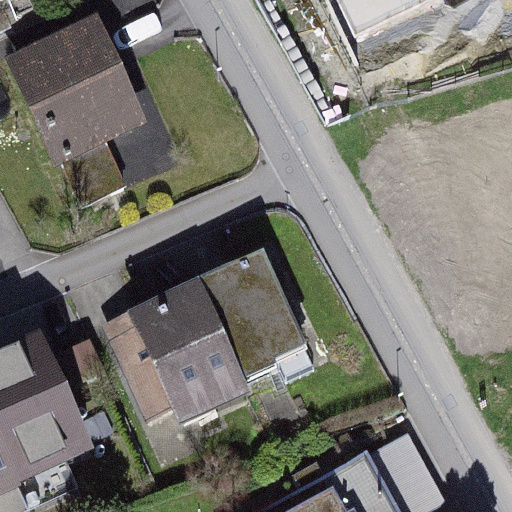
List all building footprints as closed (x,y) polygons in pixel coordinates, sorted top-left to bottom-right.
[(98,37),(11,75),(59,186),(147,148),(98,37)] [(207,305),(253,411),(313,385),(264,272),(204,298),(207,305)] [(207,305),(126,339),(179,451),(255,416),(253,411),(207,305)] [(0,451),(23,504),(84,479),(34,366),(0,380),(0,451)] [(0,451),(0,511),(20,511),(26,510),(23,504),(0,451)] [(390,511),(368,473),(299,511),(390,511)]
